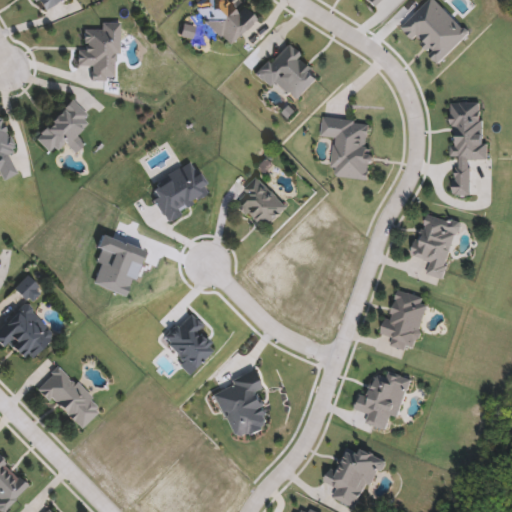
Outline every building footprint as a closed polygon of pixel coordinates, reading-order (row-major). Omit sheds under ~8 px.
[(33,0),(60,0),(41,12),(33,0)] [(254,20),(230,45),(192,10),(201,0),(221,0),(236,13),(241,8),(254,20)] [(33,138),(71,100),(90,119),(52,157),(33,138)] [(0,121),(14,152),(7,155),(16,175),(2,182),(0,178),(0,121)] [(236,206),(257,181),(288,207),(268,232),(236,206)] [(443,281),(426,277),(430,263),(414,259),(424,217),(456,224),(443,281)] [(25,308),(52,334),(25,363),(5,344),(2,348),(0,346),(0,328),(24,302),(13,291),(25,278),(41,292),(25,308)] [(384,337),(395,293),(428,300),(417,353),(392,347),(394,340),(384,337)] [(100,409),(79,431),(36,388),(57,367),(100,409)]
